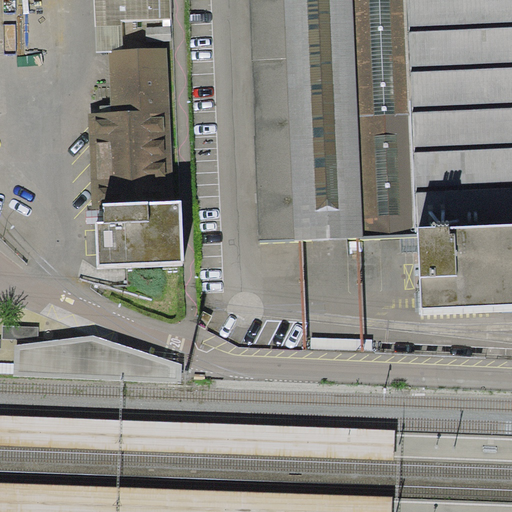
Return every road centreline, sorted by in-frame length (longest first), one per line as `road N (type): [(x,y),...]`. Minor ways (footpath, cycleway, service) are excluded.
road 1 (unclassified): [(182,352),(243,367),(511,374)]
road 2 (residential): [(0,266),(79,311),(182,352)]
